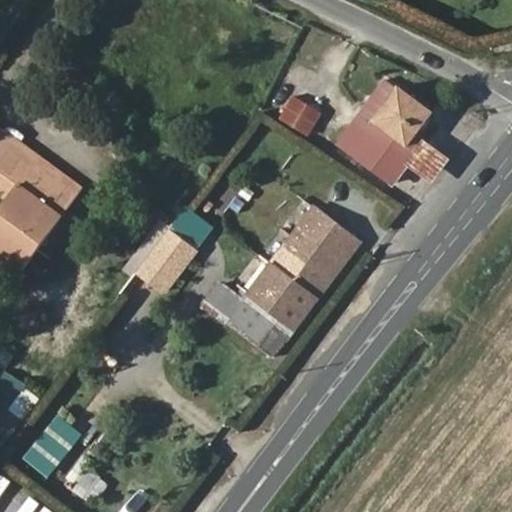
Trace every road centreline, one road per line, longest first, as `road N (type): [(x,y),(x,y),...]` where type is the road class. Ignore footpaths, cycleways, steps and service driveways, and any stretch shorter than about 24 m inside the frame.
road 1 (primary): [(511,158),(243,511)]
road 2 (tertiary): [(511,100),(314,0)]
